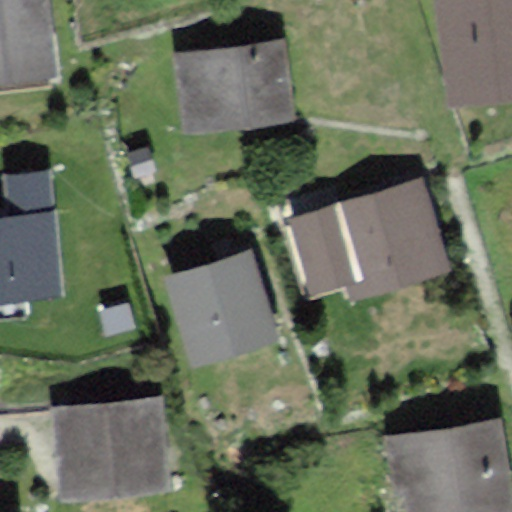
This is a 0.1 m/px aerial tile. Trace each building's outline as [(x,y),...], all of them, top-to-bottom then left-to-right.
[(44,0),(0,0),(0,85),(54,79),(44,0)] [(511,96),(511,0),(440,0),(449,102),(511,96)] [(282,49),(179,59),(187,137),(290,127),(282,49)] [(419,188),(286,226),(307,303),(346,292),(350,306),(445,280),(419,188)] [(58,214),(0,217),(0,307),(64,304),(58,214)] [(252,257),(169,281),(196,369),(278,344),(252,257)] [(157,405),(59,412),(65,502),(163,496),(157,405)] [(511,511),(511,508),(499,425),(390,442),(400,511),(511,511)]
